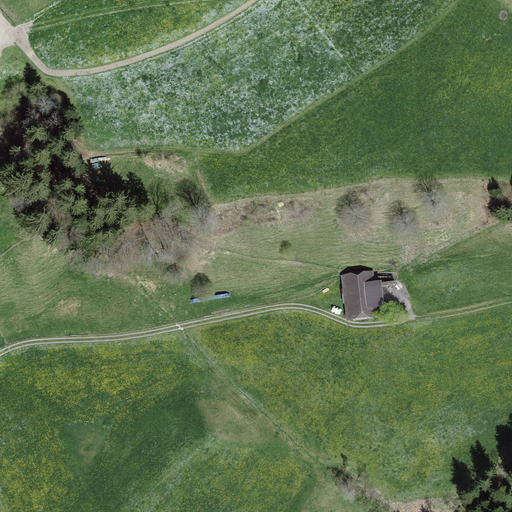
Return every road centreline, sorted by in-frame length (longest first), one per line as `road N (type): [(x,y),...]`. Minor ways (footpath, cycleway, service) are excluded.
road 1 (track): [(0,352),(21,341),(140,332),(284,306),(372,325),(511,300)]
road 2 (track): [(0,159),(32,117),(47,119),(89,154),(163,151)]
